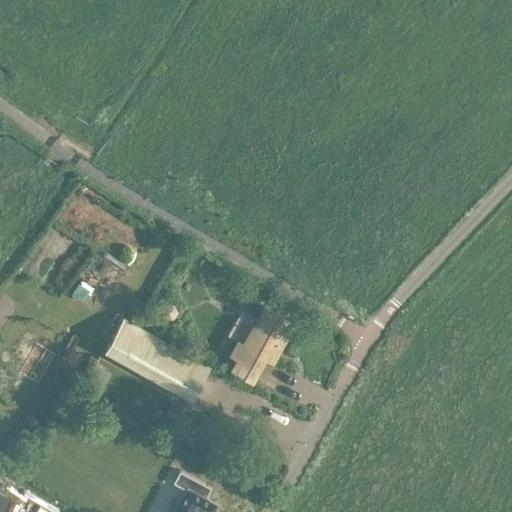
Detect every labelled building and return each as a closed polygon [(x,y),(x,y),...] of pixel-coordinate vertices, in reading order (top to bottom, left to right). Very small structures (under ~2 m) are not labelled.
[(255,302),(260,292),(252,287),(246,296),(255,302)] [(171,318),(176,310),(172,303),(164,302),(159,309),(163,317),(171,318)] [(230,352),(235,355),(229,365),(250,377),(256,367),(257,367),(264,355),(271,359),(282,341),(278,339),(290,319),(264,304),(242,341),(237,339),(230,352)] [(210,364),(123,315),(104,348),(191,397),(210,364)] [(208,496),(214,486),(182,468),(176,480),(189,488),(175,511),(212,511),(218,502),(208,496)]
